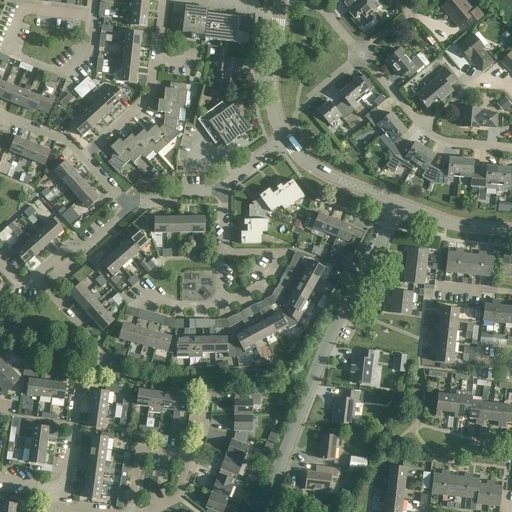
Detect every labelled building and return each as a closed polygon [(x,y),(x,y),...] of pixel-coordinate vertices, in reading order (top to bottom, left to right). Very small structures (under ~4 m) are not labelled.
[(134,0),(133,0),(132,12),(148,14),(149,2),(134,0)] [(350,10),(349,11),(354,17),(352,19),(361,29),(369,22),(367,19),(371,16),(374,13),(377,11),(380,8),(380,6),(378,3),(375,3),(372,0),(357,0),(360,2),(350,10)] [(464,0),(450,0),(442,7),(444,6),(454,19),(453,20),(459,27),(466,21),(470,26),(483,15),(477,8),(473,11),(464,0)] [(181,21),(183,22),(182,32),(190,34),(190,36),(191,38),(193,39),(195,39),(196,37),(196,34),(205,35),(204,38),(248,44),(250,34),(244,33),(246,15),(238,17),(207,13),(203,8),(185,5),(184,16),(182,17),(181,19),(181,21)] [(146,27),(148,14),(132,12),(130,25),(146,27)] [(126,31),(125,38),(119,37),(119,43),(124,44),(124,43),(140,45),(142,33),(126,31)] [(473,34),(466,40),(458,47),(469,60),(472,58),(478,65),(477,66),(482,71),(489,65),(493,62),(482,50),(484,48),(473,34)] [(124,44),(123,56),(139,58),(140,45),(124,43),(124,44)] [(225,58),(226,56),(227,48),(220,47),(217,71),(221,71),(220,82),(236,84),(238,70),(241,71),(242,60),(225,58)] [(412,75),(424,65),(417,56),(410,62),(399,50),(387,60),(400,77),(408,71),(412,75)] [(511,51),(508,55),(501,62),(510,71),(511,69),(511,51)] [(0,70),(3,71),(6,63),(8,63),(10,58),(4,56),(2,61),(0,66),(0,70)] [(122,68),(138,70),(139,58),(123,56),(122,68)] [(440,75),(416,95),(427,108),(438,99),(440,101),(453,90),(450,86),(456,81),(444,67),(438,73),(440,75)] [(120,81),(126,82),(136,83),(138,70),(122,68),(120,81)] [(42,77),(49,80),(51,74),(44,71),(42,77)] [(51,74),(49,80),(56,82),(58,77),(51,74)] [(359,78),(358,78),(349,85),(361,99),(370,91),(369,91),(372,88),(372,86),(372,84),(364,75),(359,78)] [(88,77),(83,81),(87,86),(92,81),(88,77)] [(83,81),(78,86),(82,90),(87,86),(83,81)] [(0,98),(12,103),(18,88),(6,83),(0,97),(0,98)] [(170,107),(185,109),(187,90),(186,90),(186,84),(170,83),(170,88),(165,88),(164,100),(171,101),(170,107)] [(352,106),(361,99),(349,85),(340,93),(345,99),(340,104),(349,114),(354,110),(352,106)] [(113,86),(104,95),(97,88),(93,91),(99,99),(110,111),(120,102),(118,101),(124,96),(115,86),(113,86)] [(29,92),(18,88),(12,103),(23,107),(29,92)] [(41,97),(29,92),(23,107),(35,112),(41,97)] [(55,97),(46,93),(43,92),(41,97),(35,112),(36,112),(37,109),(48,114),(55,97)] [(70,94),(65,98),(69,103),(73,98),(70,94)] [(505,97),(497,104),(504,113),(511,105),(509,101),(505,97)] [(65,98),(60,103),(64,107),(69,103),(65,98)] [(90,107),(101,119),(110,111),(99,99),(90,107)] [(180,109),(185,110),(185,109),(170,107),(171,101),(164,100),(159,99),(157,112),(165,113),(163,125),(176,131),(177,120),(179,120),(180,109)] [(222,102),(205,114),(197,119),(215,144),(222,139),(226,146),(236,139),(236,138),(240,135),(241,135),(251,128),(244,118),(243,118),(240,114),(233,104),(227,108),(222,102)] [(343,119),(349,114),(340,104),(335,108),(329,102),(319,111),(330,125),(338,118),(341,116),(343,119)] [(81,116),(92,128),(101,119),(90,107),(81,116)] [(376,107),(368,114),(365,116),(370,122),(380,113),(376,107)] [(488,127),(496,127),(497,113),(480,112),(480,109),(463,107),(462,126),(479,128),(479,125),(488,125),(488,127)] [(377,124),(385,133),(399,122),(391,113),(385,118),(380,113),(370,122),(374,127),(377,124)] [(92,128),(81,116),(71,124),(82,136),(92,128)] [(379,138),(394,155),(405,144),(399,137),(406,131),(399,122),(385,133),(385,134),(379,138)] [(156,125),(147,133),(152,139),(147,143),(154,150),(157,154),(177,136),(179,138),(183,134),(176,131),(163,125),(159,129),(156,125)] [(152,139),(147,133),(144,130),(135,138),(140,143),(135,147),(142,155),(145,158),(154,150),(147,143),(152,139)] [(132,134),(123,142),(128,147),(123,151),(130,159),(133,163),(142,155),(135,147),(140,143),(135,138),(132,134)] [(9,151),(21,155),(27,141),(15,136),(9,151)] [(108,162),(118,174),(123,169),(121,167),(130,159),(123,151),(128,147),(123,142),(120,138),(110,147),(115,153),(111,157),(112,158),(108,162)] [(38,146),(27,141),(21,155),(32,160),(38,146)] [(405,144),(394,155),(386,166),(395,172),(398,166),(400,168),(402,164),(412,170),(416,164),(425,149),(415,143),(411,148),(405,144)] [(50,151),(38,146),(32,160),(45,165),(50,151)] [(434,184),(438,170),(429,165),(435,155),(425,149),(416,164),(426,170),(422,176),(430,181),(427,191),(432,192),(434,184)] [(448,176),(460,177),(461,159),(449,158),(448,171),(438,170),(434,184),(447,185),(448,176)] [(471,187),(478,187),(479,174),(472,173),(473,160),(461,159),(460,177),(471,178),(471,187)] [(54,171),(62,180),(74,170),(65,160),(54,171)] [(8,176),(12,178),(16,167),(12,166),(8,176)] [(485,184),(497,185),(499,167),(487,166),(486,174),(479,174),(478,187),(479,187),(478,200),(485,201),(486,191),(485,191),(485,184)] [(511,195),(511,176),(510,176),(511,168),(499,167),(497,185),(497,189),(499,192),(506,193),(508,190),(511,195)] [(82,179),(74,170),(62,180),(71,190),(82,179)] [(91,189),(82,179),(71,190),(79,199),(91,189)] [(284,211),(296,202),(304,196),(292,179),(283,186),(277,179),(273,182),(278,190),(273,193),(269,188),(259,196),(260,197),(254,202),(253,202),(252,203),(249,206),(249,219),(238,220),(238,225),(247,225),(247,231),(241,232),(241,244),(261,244),(261,232),(268,232),(267,219),(266,219),(266,214),(270,211),(271,212),(280,205),(284,211)] [(47,188),(41,193),(44,197),(50,192),(47,188)] [(91,189),(79,199),(88,209),(99,198),(91,189)] [(53,195),(50,192),(44,197),(48,200),(53,195)] [(31,206),(27,209),(32,215),(36,211),(31,206)] [(64,207),(58,212),(61,215),(67,210),(64,207)] [(67,210),(61,215),(69,224),(79,216),(70,207),(67,210)] [(32,215),(27,209),(24,212),(29,218),(32,215)] [(313,228),(324,232),(330,218),(319,213),(318,215),(311,213),(305,228),(311,231),(313,228)] [(167,233),(167,217),(154,217),(154,233),(167,233)] [(179,217),(167,217),(167,233),(179,233),(179,217)] [(192,232),(192,217),(179,217),(179,233),(192,232)] [(205,217),(192,217),(192,232),(205,232),(205,217)] [(342,222),(330,218),(324,232),(336,237),(342,222)] [(43,227),(54,239),(63,230),(53,219),(43,227)] [(342,222),(336,237),(335,241),(327,259),(346,267),(352,257),(337,250),(341,239),(348,242),(354,227),(342,222)] [(8,226),(13,232),(17,228),(12,223),(8,226)] [(10,235),(13,232),(8,226),(5,229),(10,235)] [(44,247),(54,239),(43,227),(34,235),(44,247)] [(150,242),(146,237),(139,230),(130,238),(140,250),(150,242)] [(35,256),(44,247),(34,235),(28,240),(24,236),(20,240),(24,244),(35,256)] [(130,238),(120,247),(131,259),(140,250),(130,238)] [(15,253),(25,264),(35,256),(24,244),(15,253)] [(308,252),(315,255),(318,248),(314,246),(313,248),(310,247),(308,252)] [(120,247),(111,255),(121,267),(131,259),(120,247)] [(427,262),(428,250),(405,247),(404,252),(408,252),(407,259),(427,262)] [(455,253),(448,252),(445,272),(457,273),(460,250),(456,249),(455,253)] [(460,250),(457,273),(469,274),(471,254),(463,254),(464,250),(460,250)] [(480,276),(483,252),(479,252),(478,255),(471,254),(469,274),(480,276)] [(492,277),(494,257),(486,256),(487,253),(483,252),(480,276),(492,277)] [(112,275),(121,267),(111,255),(101,264),(112,275)] [(153,258),(150,261),(155,267),(159,264),(153,258)] [(427,262),(407,259),(406,267),(402,267),(402,271),(425,273),(427,262)] [(311,260),(305,271),(319,278),(325,267),(311,260)] [(140,264),(148,273),(155,267),(150,261),(146,264),(143,261),(140,264)] [(313,289),(319,278),(305,271),(299,282),(313,289)] [(425,273),(402,271),(402,275),(405,275),(404,283),(424,285),(425,273)] [(95,280),(99,284),(104,279),(101,275),(95,280)] [(135,275),(131,278),(136,283),(140,280),(135,275)] [(136,283),(131,278),(127,281),(133,287),(136,283)] [(107,282),(104,279),(99,284),(102,287),(107,282)] [(306,300),(313,289),(299,282),(295,289),(287,284),(285,289),(293,293),(306,300)] [(77,302),(89,292),(80,283),(69,293),(77,302)] [(293,293),(285,289),(282,293),(290,297),(286,304),(289,305),(286,310),(287,311),(297,323),(303,313),(300,311),(306,300),(293,293)] [(388,301),(412,304),(413,292),(393,290),(392,297),(389,297),(388,301)] [(77,302),(85,312),(97,301),(89,292),(77,302)] [(112,299),(115,302),(121,297),(118,294),(112,299)] [(322,295),(319,301),(325,304),(328,298),(322,295)] [(124,301),(121,297),(115,302),(118,306),(124,301)] [(482,321),(493,322),(496,300),(492,299),(492,305),(484,304),(483,314),(482,321)] [(496,300),(493,322),(504,324),(507,306),(499,305),(500,300),(496,300)] [(85,312),(94,321),(105,311),(97,301),(85,312)] [(410,315),(412,304),(388,301),(388,305),(391,305),(391,313),(410,315)] [(276,332),(269,318),(268,316),(269,316),(264,309),(261,302),(256,304),(260,311),(262,315),(261,316),(262,320),(264,319),(265,320),(258,324),(265,338),(276,332)] [(440,318),(457,320),(458,314),(463,314),(464,309),(437,306),(436,310),(441,311),(440,318)] [(102,331),(114,320),(105,311),(94,321),(102,331)] [(280,312),(269,318),(276,332),(287,326),(289,329),(298,324),(297,323),(287,311),(282,314),(280,312)] [(435,324),(434,328),(456,331),(457,320),(440,318),(440,325),(435,324)] [(189,337),(189,336),(189,320),(184,320),(184,334),(183,334),(183,336),(184,336),(184,337),(176,337),(177,357),(185,357),(185,353),(189,353),(189,337)] [(194,320),(189,320),(189,336),(189,337),(189,353),(202,353),(202,337),(194,337),(194,336),(196,336),(196,334),(194,334),(194,320)] [(212,337),(202,337),(202,353),(214,353),(214,337),(214,327),(214,320),(209,320),(209,328),(212,327),(212,337)] [(131,342),(135,327),(123,323),(118,339),(131,342)] [(254,344),(265,338),(258,324),(247,330),(254,344)] [(147,330),(135,327),(131,342),(143,345),(147,330)] [(455,342),(456,331),(434,328),(434,332),(439,333),(438,340),(455,342)] [(155,349),(159,333),(147,330),(143,345),(155,349)] [(238,341),(233,343),(237,357),(245,353),(243,350),(254,344),(247,330),(235,336),(238,341)] [(172,337),(159,333),(155,349),(168,352),(172,337)] [(503,336),(492,334),(491,344),(502,345),(503,340),(503,336)] [(227,357),(237,357),(233,343),(227,343),(227,337),(214,337),(214,353),(227,352),(227,357)] [(454,353),(455,342),(438,340),(437,347),(432,346),(432,350),(454,353)] [(470,355),(475,355),(476,348),(466,347),(463,350),(463,354),(470,355)] [(115,348),(113,355),(124,358),(126,351),(115,348)] [(372,385),(376,352),(361,350),(360,358),(353,357),(352,367),(354,367),(352,383),(372,385)] [(454,354),(454,353),(432,350),(431,354),(436,355),(435,362),(452,364),(454,354)] [(399,356),(396,368),(403,369),(405,357),(399,356)] [(0,381),(12,369),(2,360),(0,362),(0,381)] [(163,362),(161,369),(168,371),(170,364),(163,362)] [(7,392),(14,385),(20,378),(12,369),(0,381),(0,385),(4,389),(1,392),(5,396),(8,393),(7,392)] [(29,379),(27,389),(27,395),(39,396),(41,380),(29,379)] [(54,382),(41,380),(39,396),(52,398),(54,382)] [(66,384),(54,382),(52,398),(64,400),(66,384)] [(91,402),(107,404),(109,392),(121,393),(121,390),(130,391),(130,388),(106,385),(105,391),(93,389),(91,402)] [(136,405),(149,407),(151,391),(138,389),(137,399),(136,405)] [(455,395),(449,395),(447,412),(454,412),(454,418),(458,418),(461,391),(456,390),(455,395)] [(148,412),(154,413),(160,414),(161,408),(163,393),(151,391),(149,407),(148,412)] [(334,422),(344,423),(352,424),(355,402),(358,402),(359,392),(344,391),(343,398),(336,397),(334,422)] [(469,418),(471,401),(470,401),(471,397),(464,396),(465,391),(461,391),(458,418),(461,418),(462,413),(469,414),(469,418)] [(176,394),(163,393),(161,408),(174,410),(176,394)] [(440,411),(447,412),(449,395),(438,393),(435,416),(439,416),(440,411)] [(176,394),(174,410),(186,412),(189,396),(176,394)] [(259,394),(235,394),(235,400),(234,416),(243,416),(243,413),(252,413),(252,405),(259,405),(259,404),(259,394)] [(475,424),(479,425),(482,397),(481,402),(471,401),(469,418),(476,419),(475,424)] [(487,397),(482,397),(479,425),(483,425),(484,420),(491,421),(493,404),(486,403),(487,397)] [(105,416),(107,404),(91,402),(90,414),(105,416)] [(497,427),(501,427),(504,405),(493,404),(491,421),(498,421),(497,427)] [(511,405),(504,405),(501,427),(505,427),(506,422),(511,423),(511,405)] [(243,416),(234,416),(234,429),(236,429),(235,435),(248,438),(250,429),(251,429),(252,416),(253,415),(252,413),(243,413),(243,416)] [(104,429),(105,416),(90,414),(88,427),(104,429)] [(33,425),(32,437),(48,439),(49,427),(33,425)] [(272,429),(267,440),(275,443),(279,432),(272,429)] [(318,458),(328,459),(334,460),(337,436),(340,436),(340,430),(338,430),(328,429),(327,435),(321,434),(318,458)] [(91,447),(107,449),(108,439),(114,439),(114,434),(108,433),(108,437),(92,435),(91,447)] [(226,455),(234,459),(235,456),(243,459),(248,447),(246,446),(248,438),(235,435),(233,441),(232,441),(226,455)] [(46,452),(48,439),(32,437),(30,450),(46,452)] [(105,462),(107,449),(91,447),(89,460),(105,462)] [(44,465),(46,452),(30,450),(28,462),(44,465)] [(220,473),(235,479),(237,474),(242,462),(244,461),(243,459),(235,456),(234,459),(226,455),(221,468),(222,468),(220,473)] [(350,456),(349,467),(366,469),(367,458),(350,456)] [(259,459),(257,465),(265,467),(267,462),(259,459)] [(105,462),(89,460),(87,472),(103,474),(104,467),(109,468),(109,463),(105,463),(105,462)] [(389,476),(405,478),(407,467),(390,465),(389,476)] [(337,476),(338,469),(322,467),(321,473),(307,472),(305,490),(306,490),(306,488),(329,491),(331,475),(337,476)] [(434,474),(431,493),(443,495),(446,472),(442,471),(441,475),(434,474)] [(102,487),(103,474),(87,472),(86,485),(102,487)] [(446,472),(443,495),(454,496),(457,476),(449,475),(450,472),(446,472)] [(220,494),(228,497),(233,485),(232,485),(235,479),(220,473),(217,479),(211,494),(219,497),(220,494)] [(457,476),(454,496),(466,497),(468,474),(464,474),(464,477),(457,476)] [(468,474),(466,497),(477,499),(476,504),(477,504),(479,484),(480,479),(472,478),(472,475),(468,474)] [(389,476),(387,487),(404,489),(405,478),(389,476)] [(479,484),(477,504),(488,505),(491,482),(487,481),(486,485),(479,484)] [(491,482),(488,505),(500,506),(502,486),(494,486),(495,482),(491,482)] [(124,497),(125,490),(110,488),(101,487),(102,487),(86,485),(84,498),(100,500),(101,491),(106,492),(106,494),(124,497)] [(251,486),(246,500),(253,502),(258,489),(251,486)] [(404,489),(387,487),(386,498),(403,500),(404,494),(406,495),(407,489),(404,489)] [(206,506),(221,511),(222,511),(227,500),(229,499),(228,497),(220,494),(219,497),(211,494),(206,506)] [(403,500),(386,498),(385,509),(402,511),(403,500)] [(0,509),(0,511),(15,511),(17,503),(1,501),(0,509)] [(427,503),(420,502),(417,502),(417,507),(420,507),(419,510),(426,511),(427,503)]
